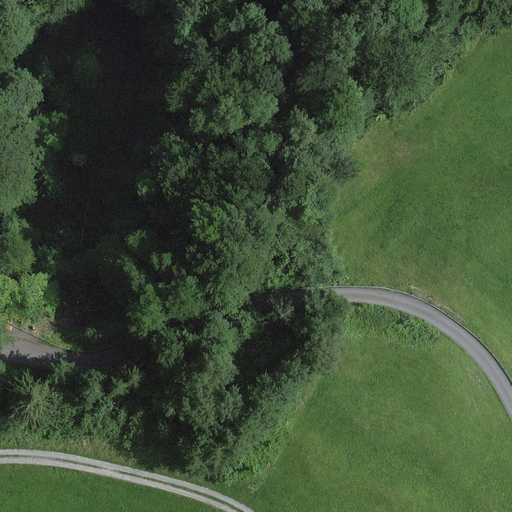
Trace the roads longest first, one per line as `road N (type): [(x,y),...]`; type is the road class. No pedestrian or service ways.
road 1 (unclassified): [(511,402),(465,339),(434,317),(370,297),(206,312),(101,359),(0,351)]
road 2 (track): [(233,511),(77,460),(0,457)]
